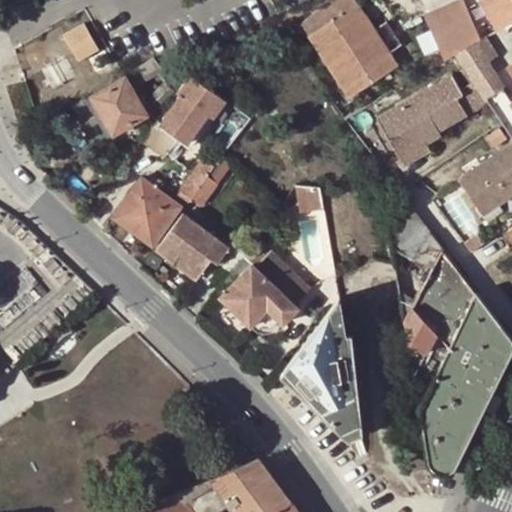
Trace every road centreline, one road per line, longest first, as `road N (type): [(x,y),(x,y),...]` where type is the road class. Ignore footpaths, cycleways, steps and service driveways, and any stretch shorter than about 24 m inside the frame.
road 1 (tertiary): [(332,511),(277,434),(0,161)]
road 2 (residential): [(407,183),(511,317)]
